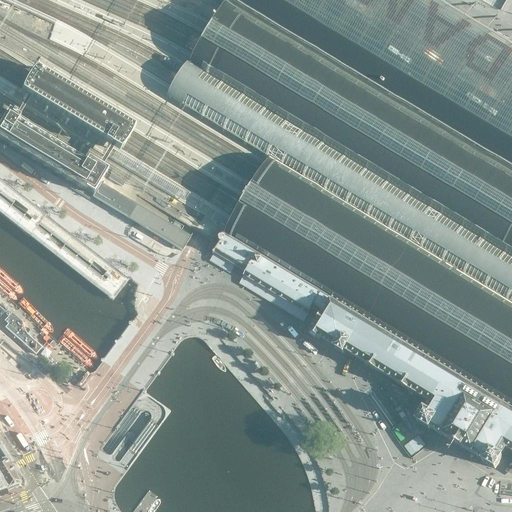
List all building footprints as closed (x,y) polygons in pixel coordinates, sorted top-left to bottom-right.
[(511,59),(494,48),(412,0),(223,0),(182,62),(161,95),(268,159),(233,218),(223,236),(220,241),(221,242),(214,252),(213,254),(214,255),(214,254),(224,260),(225,260),(235,266),(236,267),(236,266),(237,267),(238,267),(239,268),(239,269),(246,273),(244,276),(268,291),(273,294),(279,297),(284,300),(290,304),(295,307),(308,315),(312,309),(319,314),(309,332),(308,333),(318,338),(318,337),(334,347),(335,348),(335,349),(338,351),(339,350),(341,352),(344,354),(345,352),(346,352),(347,352),(354,357),(365,364),(365,365),(367,366),(368,365),(370,367),(370,368),(372,369),(373,368),(376,370),(375,371),(377,372),(377,371),(398,383),(397,384),(399,385),(400,384),(402,386),(402,387),(405,388),(408,389),(407,390),(409,391),(409,390),(430,403),(425,411),(424,410),(417,422),(429,430),(430,428),(440,434),(450,440),(461,447),(472,453),(483,460),(482,461),(495,469),(502,457),(501,457),(506,449),(511,452),(511,59)] [(511,0),(467,0),(511,27),(511,0)] [(0,144),(89,198),(91,194),(106,170),(99,166),(111,145),(118,149),(119,149),(124,142),(129,134),(133,127),(132,126),(34,66),(33,67),(28,73),(23,81),(20,89),(20,90),(25,93),(13,115),(7,111),(0,121),(0,144)] [(190,237),(100,183),(91,196),(182,252),(184,247),(186,248),(191,239),(190,238),(190,237)] [(127,284),(0,184),(0,214),(112,303),(127,284)] [(235,267),(214,254),(210,262),(230,274),(235,267)] [(268,291),(244,276),(239,284),(304,323),(308,315),(295,307),(290,304),(284,300),(279,297),(273,294),(268,291)] [(22,326),(21,320),(19,320),(12,314),(9,317),(5,322),(7,325),(5,328),(13,336),(22,326)] [(41,348),(30,338),(26,334),(24,331),(22,326),(13,336),(35,355),(41,348)] [(81,388),(92,377),(89,374),(87,372),(85,374),(84,373),(80,377),(81,379),(76,384),(81,388)] [(440,434),(430,428),(429,430),(429,431),(481,463),(482,461),(483,460),(472,453),(461,447),(450,440),(440,434)] [(18,484),(10,471),(4,461),(0,461),(0,478),(6,489),(18,484)]
